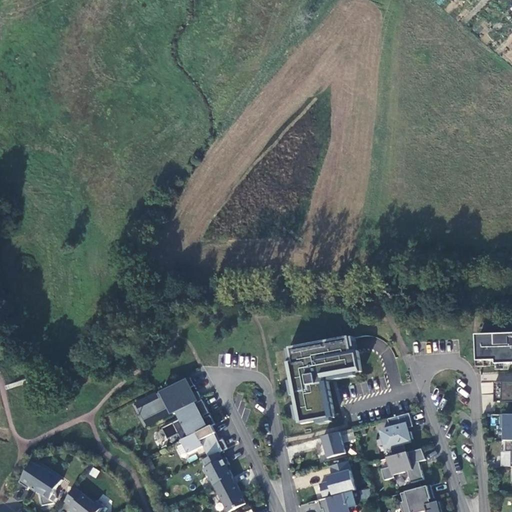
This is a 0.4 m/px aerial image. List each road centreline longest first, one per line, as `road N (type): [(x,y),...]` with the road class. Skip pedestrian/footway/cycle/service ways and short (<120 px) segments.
road 1 (residential): [(479,511),(473,383),(464,367),(434,365),(424,381),(460,499)]
road 2 (residential): [(285,503),(263,383),(237,375),(225,389),(261,469)]
